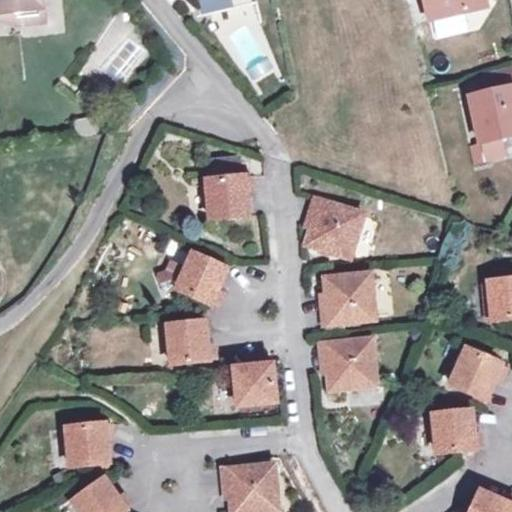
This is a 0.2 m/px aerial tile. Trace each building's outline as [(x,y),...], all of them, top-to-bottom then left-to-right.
[(0,0),(0,16),(7,15),(20,23),(45,20),(43,0),(0,0)] [(425,0),(429,21),(471,11),(477,0),(425,0)] [(483,0),(477,0),(471,11),(485,8),(483,0)] [(473,84),(475,97),(471,98),(481,144),(511,136),(511,71),(487,77),(487,81),(473,84)] [(94,120),(75,124),(78,138),(97,135),(94,120)] [(250,217),(249,201),(247,178),(241,179),(239,161),(207,164),(208,182),(212,219),(250,217)] [(366,216),(319,201),(310,228),(314,230),(310,245),(353,258),(366,216)] [(214,307),(230,272),(195,256),(188,270),(178,290),(214,307)] [(178,290),(188,270),(174,263),(170,272),(160,276),(167,294),(178,290)] [(377,321),(373,275),(328,279),(329,296),(324,296),(327,325),(377,321)] [(511,281),(492,283),(496,321),(511,319),(511,281)] [(496,321),(492,283),(483,284),(487,322),(496,321)] [(212,362),(208,324),(171,328),(174,366),(212,362)] [(378,387),(374,341),(323,346),(325,374),(331,374),(332,391),(378,387)] [(488,401),(503,366),(468,350),(452,385),(488,401)] [(276,366),(237,370),(241,408),(279,405),(276,366)] [(440,454),(478,451),(474,412),(436,416),(440,454)] [(110,464),(109,446),(106,426),(69,430),(73,467),(110,464)] [(277,466),(226,471),(227,487),(229,499),(235,499),(236,511),(278,511),(281,511),(277,466)] [(127,511),(117,497),(106,481),(75,503),(81,511),(127,511)] [(511,511),(511,504),(483,492),(474,511),(511,511)]
